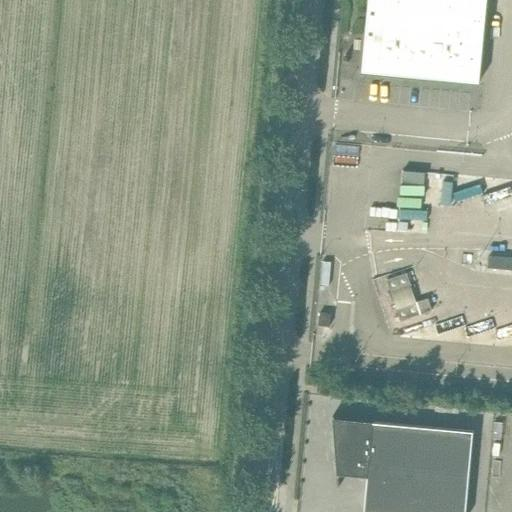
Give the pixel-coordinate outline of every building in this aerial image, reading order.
[(486,0),(368,0),(362,71),(479,82),(486,0)] [(511,256),(487,255),(486,271),(511,273),(511,256)] [(407,272),(387,279),(400,320),(432,310),(428,298),(416,301),(407,272)] [(332,299),(318,297),(313,341),(329,342),(332,299)] [(364,480),(364,511),(465,511),(473,430),(334,417),(334,415),(333,415),(338,486),(339,486),(338,473),(364,480)]
